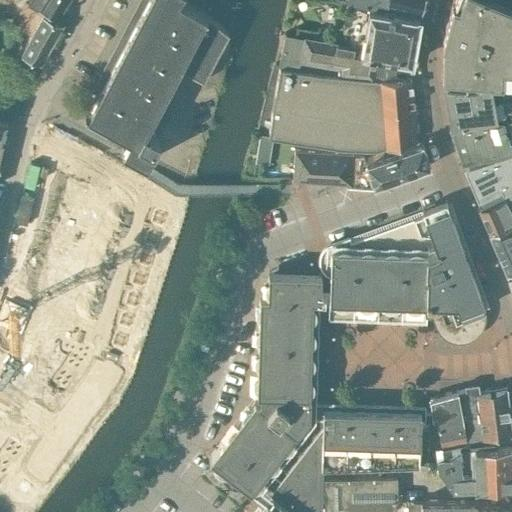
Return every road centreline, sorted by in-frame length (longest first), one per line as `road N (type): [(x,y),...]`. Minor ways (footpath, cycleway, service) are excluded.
road 1 (residential): [(136,511),(182,455),(254,254),(453,177)]
road 2 (residential): [(0,237),(34,106),(84,0)]
road 3 (residential): [(440,0),(430,78),(453,177)]
road 4 (residential): [(453,177),(511,326)]
